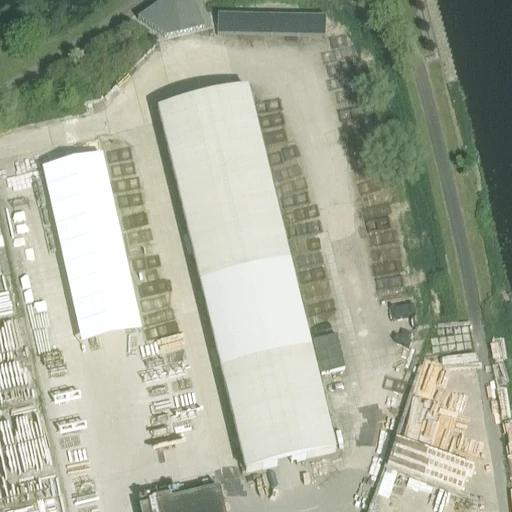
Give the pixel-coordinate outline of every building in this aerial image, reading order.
[(191,0),(168,0),(138,21),(166,40),(204,31),(191,0)] [(325,33),(325,17),(219,17),(219,33),(325,33)] [(158,112),(158,113),(245,474),(246,475),(334,454),(335,453),(247,92),(247,91),(158,112)] [(344,371),(336,337),(312,343),(320,376),(344,371)] [(224,511),(220,491),(140,510),(140,511),(224,511)]
